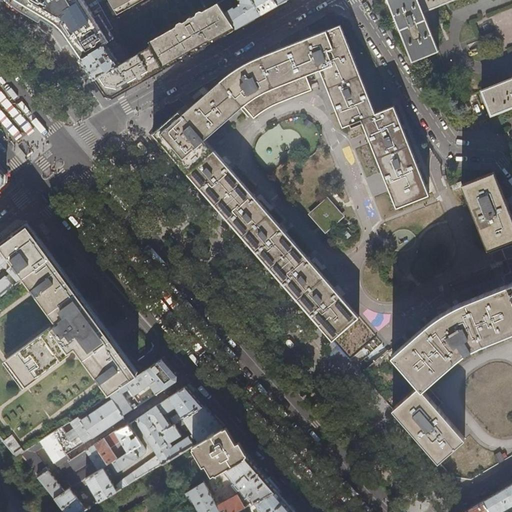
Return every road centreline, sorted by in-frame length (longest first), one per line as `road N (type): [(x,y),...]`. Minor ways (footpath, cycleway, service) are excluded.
road 1 (primary): [(381,511),(75,161)]
road 2 (primary): [(39,191),(320,511)]
road 3 (residential): [(86,134),(314,0)]
road 4 (residential): [(353,0),(449,148),(498,152),(511,170)]
